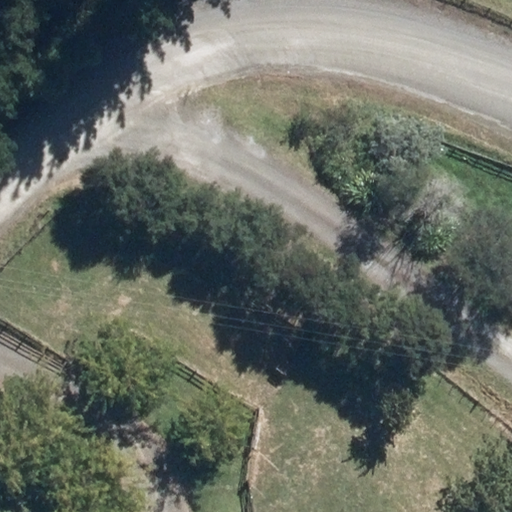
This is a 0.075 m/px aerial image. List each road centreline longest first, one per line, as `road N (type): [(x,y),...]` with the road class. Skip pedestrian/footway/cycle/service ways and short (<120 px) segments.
road 1 (residential): [(0,200),(133,79),(238,43),(511,98)]
road 2 (unknown): [(133,79),(345,189),(511,320)]
